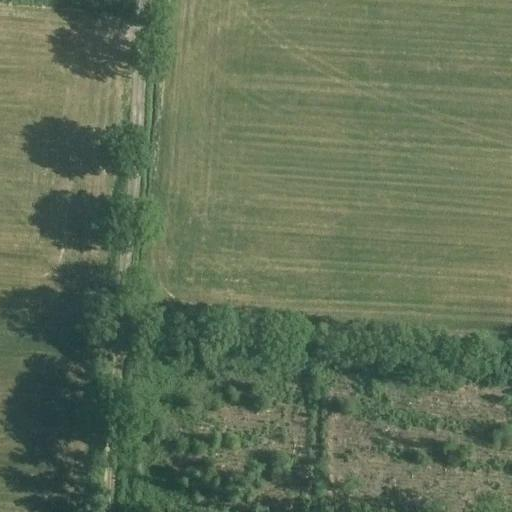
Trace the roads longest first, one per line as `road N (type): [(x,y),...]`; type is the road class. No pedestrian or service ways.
road 1 (track): [(119,334),(147,0)]
road 2 (track): [(119,334),(103,511)]
